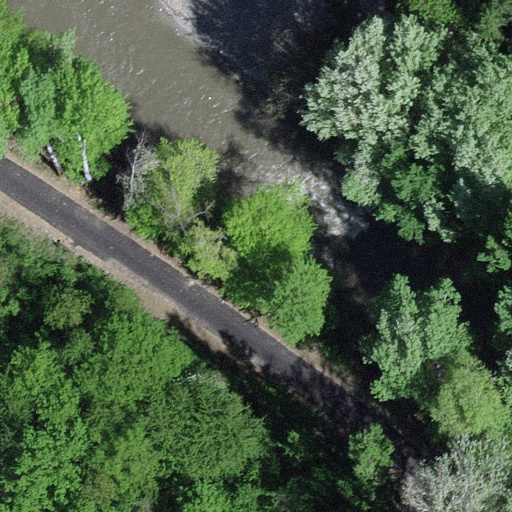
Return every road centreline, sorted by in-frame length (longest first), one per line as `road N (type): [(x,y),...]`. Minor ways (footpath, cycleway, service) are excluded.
road 1 (track): [(0,189),(112,257),(438,511)]
road 2 (track): [(403,0),(511,163)]
